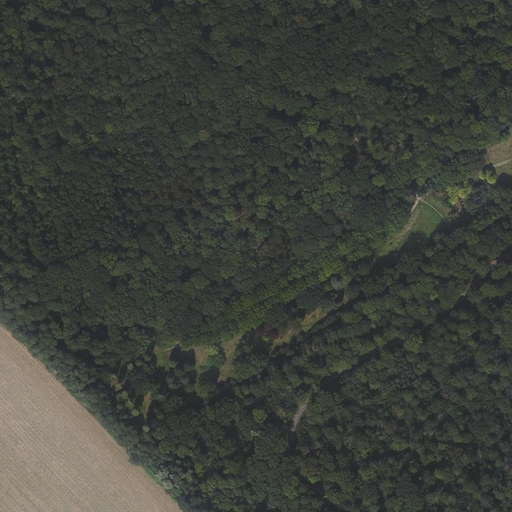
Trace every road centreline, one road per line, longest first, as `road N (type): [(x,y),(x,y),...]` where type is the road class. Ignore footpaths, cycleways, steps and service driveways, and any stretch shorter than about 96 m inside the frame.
road 1 (track): [(0,247),(110,309),(154,348),(213,344),(374,252),(424,199),(511,160)]
road 2 (track): [(0,144),(511,55)]
road 3 (track): [(511,251),(425,326),(307,400),(293,428),(293,457),(342,511)]
road 4 (track): [(158,0),(291,83),(424,199)]
